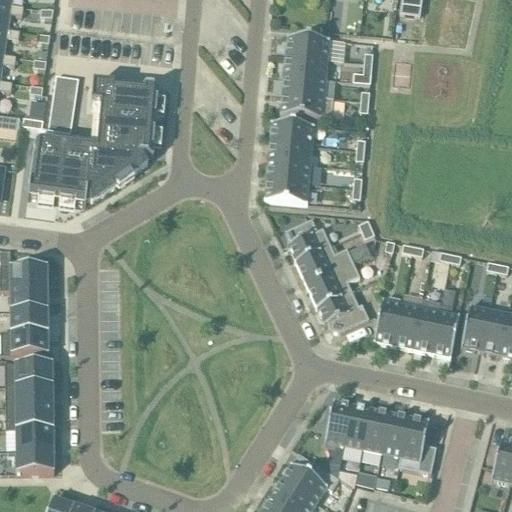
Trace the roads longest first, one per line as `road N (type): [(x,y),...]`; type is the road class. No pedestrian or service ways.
road 1 (residential): [(86,249),(91,464),(116,486),(188,511)]
road 2 (residential): [(231,196),(243,166),(258,0)]
road 3 (residential): [(310,365),(231,196)]
road 4 (residential): [(181,184),(194,0)]
road 5 (residential): [(207,511),(222,506),(310,365)]
road 6 (residential): [(470,397),(310,365)]
